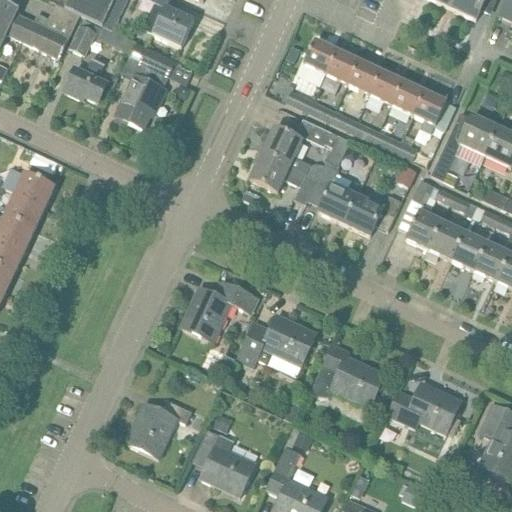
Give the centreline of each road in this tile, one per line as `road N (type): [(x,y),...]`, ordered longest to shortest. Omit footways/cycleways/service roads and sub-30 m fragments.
road 1 (residential): [(511,357),(194,211)]
road 2 (unclassified): [(72,470),(194,211)]
road 3 (unclassified): [(194,211),(291,5)]
road 4 (residential): [(194,211),(0,121)]
road 5 (unknown): [(479,54),(460,87),(369,30)]
